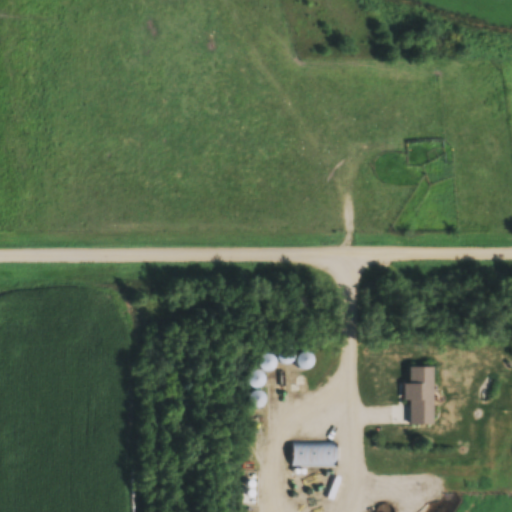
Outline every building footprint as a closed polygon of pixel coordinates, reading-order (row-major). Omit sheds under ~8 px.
[(279,362),(268,353),(258,365),(270,374),(279,362)] [(434,369),(409,369),(409,385),(404,385),(404,403),(410,403),(410,427),(435,427),(434,369)] [(250,372),(248,387),(264,390),(266,374),(250,372)] [(249,393),(249,430),(265,430),(265,393),(249,393)] [(289,467),(336,468),(337,444),(290,443),(289,467)] [(390,511),(389,511),(432,511),(432,497),(385,497),(385,511),(390,511)]
